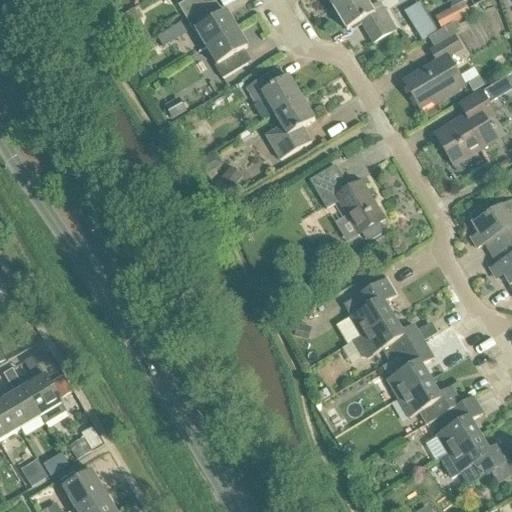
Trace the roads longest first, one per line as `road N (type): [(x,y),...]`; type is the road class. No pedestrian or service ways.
road 1 (residential): [(271,0),(300,49),(347,60),(438,213),(442,255),(496,344)]
road 2 (secondary): [(123,302),(0,62)]
road 3 (secondary): [(245,511),(123,302)]
road 4 (secondary): [(0,140),(81,263),(123,302)]
